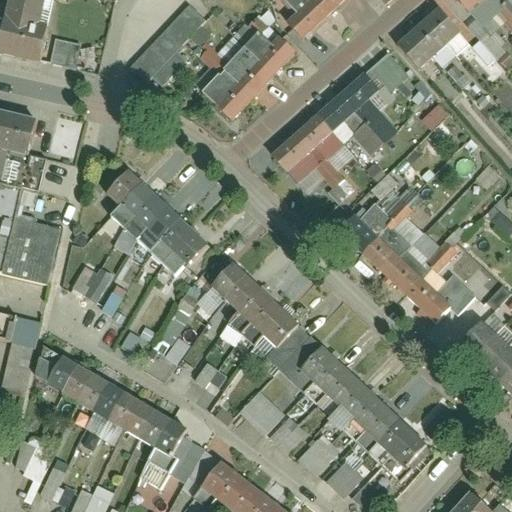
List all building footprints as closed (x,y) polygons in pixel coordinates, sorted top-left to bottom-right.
[(0,55),(42,65),(56,0),(11,0),(0,53),(0,55)] [(357,0),(309,0),(292,16),(313,40),(357,0)] [(437,0),(399,35),(421,60),(467,19),(450,0),(437,0)] [(199,28),(182,11),(122,68),(139,86),(199,28)] [(306,50),(282,25),(211,97),(236,121),(306,50)] [(247,27),(233,42),(241,49),(255,34),(247,27)] [(76,71),(81,47),(55,41),(49,65),(76,71)] [(386,94),(366,71),(270,153),(290,176),(386,94)] [(0,338),(7,340),(14,313),(0,309),(0,212),(25,219),(39,161),(25,157),(32,127),(0,119),(0,338)] [(187,266),(209,242),(135,175),(113,199),(187,266)] [(450,292),(358,207),(337,231),(429,315),(450,292)] [(35,279),(44,227),(15,221),(5,273),(35,279)] [(279,350),(303,325),(230,257),(206,282),(279,350)] [(98,307),(111,279),(85,266),(72,294),(98,307)] [(112,319),(125,294),(115,288),(102,313),(112,319)] [(495,312),(511,295),(503,288),(487,305),(495,312)] [(511,349),(478,320),(457,343),(511,392),(511,349)] [(132,360),(141,341),(129,335),(119,353),(132,360)] [(179,341),(165,360),(176,368),(190,349),(179,341)] [(432,445),(328,347),(303,373),(407,471),(432,445)] [(231,511),(291,511),(226,463),(222,467),(196,447),(200,442),(73,361),(52,388),(179,467),(183,462),(207,480),(201,489),(231,511)] [(205,390),(209,384),(218,391),(227,378),(207,365),(194,383),(205,390)] [(260,393),(240,414),(265,438),(285,417),(260,393)] [(287,457),(307,436),(289,419),(269,441),(287,457)] [(320,438),(298,463),(316,480),(339,454),(320,438)] [(13,473),(38,482),(48,453),(23,445),(13,473)] [(58,462),(42,494),(53,500),(70,467),(58,462)] [(326,486),(346,501),(364,479),(344,463),(326,486)] [(505,511),(474,484),(448,511),(505,511)] [(97,488),(93,496),(81,491),(72,511),(106,511),(114,494),(97,488)]
